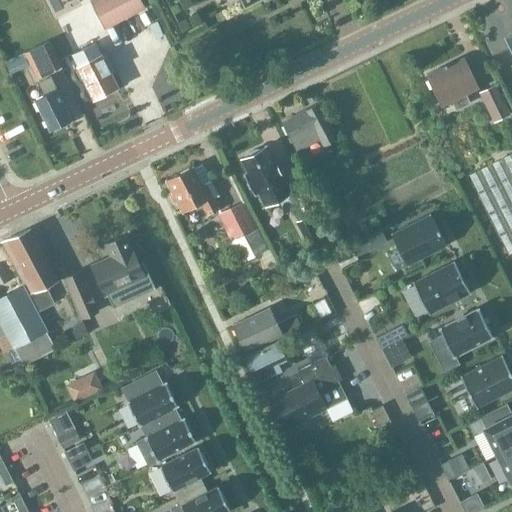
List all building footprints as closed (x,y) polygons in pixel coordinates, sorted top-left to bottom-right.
[(141,0),(90,0),(105,28),(145,8),(141,0)] [(49,40),(24,53),(36,78),(61,66),(49,40)] [(79,69),(80,71),(79,74),(82,81),(86,82),(94,99),(96,98),(100,100),(107,96),(108,92),(118,87),(111,73),(115,71),(107,54),(104,56),(98,43),(76,54),(82,67),(79,69)] [(479,88),(464,58),(427,76),(442,106),(452,101),(457,110),(470,103),(466,94),(479,88)] [(72,119),(51,76),(39,82),(45,95),(35,100),(50,130),(72,119)] [(496,85),(481,92),(495,122),(510,115),(496,85)] [(283,122),(298,151),(320,139),(324,146),(338,139),(320,103),(283,122)] [(242,160),(249,173),(246,175),(248,179),(248,184),(250,187),(254,190),(256,194),(259,192),(266,206),(272,203),(276,203),(282,199),(285,196),(291,193),(267,147),(261,150),(257,149),(253,150),(250,153),(248,157),(242,160)] [(511,153),(468,169),(498,252),(511,247),(511,153)] [(193,167),(174,177),(167,180),(183,212),(202,203),(209,215),(220,210),(206,183),(211,181),(203,165),(194,169),(193,167)] [(219,215),(242,262),(266,250),(243,203),(219,215)] [(447,245),(431,214),(392,234),(408,265),(447,245)] [(310,215),(297,222),(312,250),(325,244),(310,215)] [(3,242),(39,311),(55,304),(46,287),(58,282),(30,229),(3,242)] [(105,260),(92,266),(105,295),(107,295),(113,308),(115,308),(113,305),(154,287),(155,290),(156,289),(144,263),(143,263),(143,264),(140,266),(132,248),(131,249),(125,237),(107,245),(113,260),(107,263),(105,260)] [(352,245),(357,256),(372,249),(366,237),(352,245)] [(429,314),(471,292),(455,261),(413,283),(429,314)] [(81,271),(65,278),(81,319),(98,312),(96,306),(90,291),(81,271)] [(224,285),(212,291),(219,305),(231,299),(224,285)] [(46,330),(24,287),(0,298),(0,321),(7,334),(13,347),(46,330)] [(295,315),(277,324),(270,308),(233,325),(246,352),(282,335),(284,338),(302,330),(295,315)] [(479,308),(440,328),(454,357),(493,337),(479,308)] [(46,330),(13,347),(14,348),(23,365),(56,348),(46,330)] [(382,348),(391,344),(386,333),(377,338),(382,348)] [(3,336),(0,337),(0,342),(5,353),(14,348),(13,347),(7,334),(3,336)] [(245,358),(256,381),(289,365),(278,342),(245,358)] [(393,343),(383,349),(392,367),(402,361),(393,343)] [(511,373),(503,355),(461,376),(477,407),(511,389),(511,373)] [(271,401),(285,429),(326,408),(347,398),(339,381),(327,357),(298,372),(305,384),(271,401)] [(123,388),(129,401),(128,402),(129,403),(139,424),(140,425),(174,408),(177,406),(177,407),(178,406),(178,405),(177,405),(167,384),(166,382),(165,383),(163,384),(156,371),(123,388)] [(69,386),(75,400),(101,388),(94,374),(69,386)] [(421,388),(406,396),(412,408),(427,400),(421,388)] [(511,413),(511,414),(506,404),(482,417),(487,427),(486,427),(485,427),(483,428),(484,430),(485,430),(497,455),(511,447),(511,413)] [(383,406),(371,412),(379,427),(390,421),(383,406)] [(174,408),(140,425),(140,426),(141,425),(147,437),(137,442),(149,465),(158,461),(159,460),(195,442),(196,442),(196,440),(195,440),(185,420),(184,418),(183,419),(181,420),(174,408)] [(83,443),(66,452),(70,461),(88,452),(83,443)] [(178,497),(201,486),(197,479),(211,471),(199,446),(160,466),(173,491),(174,490),(178,497)] [(511,447),(497,455),(510,480),(511,482),(511,481),(511,447)] [(88,452),(70,461),(75,470),(92,461),(88,452)] [(452,459),(441,465),(449,480),(459,475),(452,459)] [(0,461),(0,473),(1,475),(8,471),(3,460),(0,461)] [(470,469),(465,472),(473,488),(489,479),(481,464),(470,469)] [(8,471),(1,475),(6,486),(14,482),(8,471)] [(229,511),(231,511),(219,486),(208,491),(205,493),(201,486),(178,497),(182,505),(172,510),(172,511),(229,511)] [(477,511),(483,509),(476,495),(460,503),(464,511),(477,511)] [(14,501),(19,511),(27,507),(21,497),(14,501)]
